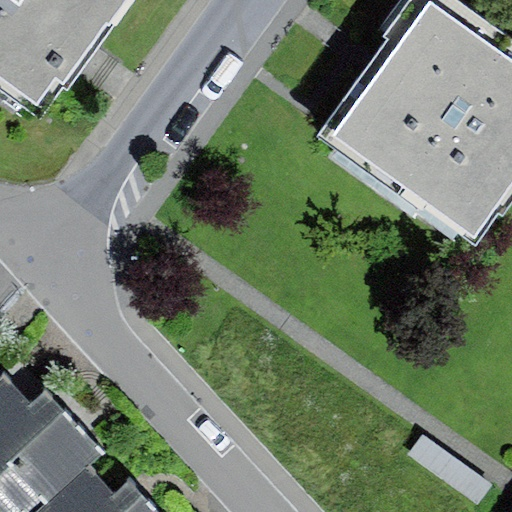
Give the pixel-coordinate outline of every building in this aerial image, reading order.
[(0,0),(0,81),(42,111),(63,81),(69,85),(87,60),(129,0),(0,0)] [(511,31),(467,0),(407,0),(387,28),(392,32),(373,59),(321,131),(401,188),(408,178),(484,232),(511,192),(511,31)] [(0,511),(36,511),(90,465),(104,451),(49,390),(34,403),(5,370),(0,375),(0,511)] [(493,483),(423,434),(409,453),(479,503),(493,483)] [(115,492),(90,465),(36,511),(161,511),(131,478),(115,492)]
